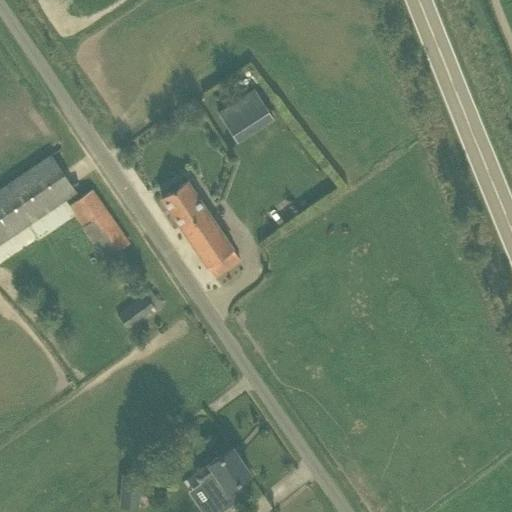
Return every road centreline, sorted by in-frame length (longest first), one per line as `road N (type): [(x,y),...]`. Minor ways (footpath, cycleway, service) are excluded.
road 1 (unclassified): [(357,511),(0,0)]
road 2 (primary): [(511,214),(421,0)]
